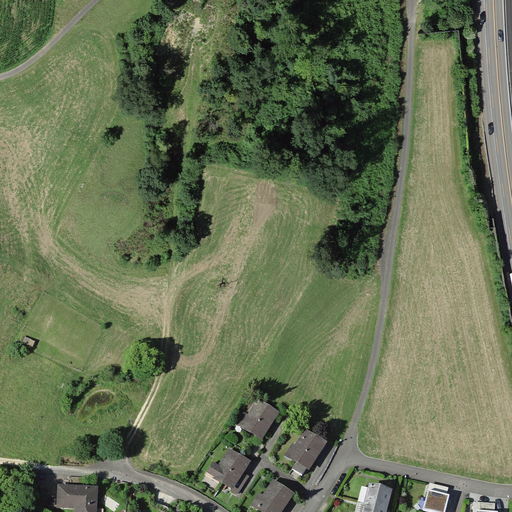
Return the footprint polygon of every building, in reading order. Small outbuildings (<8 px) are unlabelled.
[(244,411),(236,424),(262,440),(280,412),(258,398),(248,414),(244,411)] [(292,443),(285,455),(296,462),(292,468),(302,474),(306,468),(309,470),(327,441),(305,427),(294,444),(292,443)] [(213,461),(207,472),(213,476),(213,477),(231,488),(230,490),(238,494),(249,476),(244,472),(251,461),(229,447),(219,464),(213,461)] [(259,493),(251,505),(262,511),(281,511),(294,493),(273,479),(262,495),(259,493)] [(393,488),(369,482),(368,487),(364,501),(388,507),(393,488)] [(96,511),(99,486),(57,483),(56,508),(75,509),(74,511),(96,511)] [(430,483),(428,489),(447,493),(448,487),(430,483)] [(364,501),(368,487),(361,486),(358,500),(364,501)] [(447,493),(428,489),(423,509),(433,511),(444,511),(450,494),(447,493)] [(361,511),(364,501),(358,500),(354,511),(361,511)] [(386,511),(388,507),(364,501),(361,511),(386,511)] [(473,511),(476,511),(476,509),(495,511),(495,503),(474,502),(473,511)]
